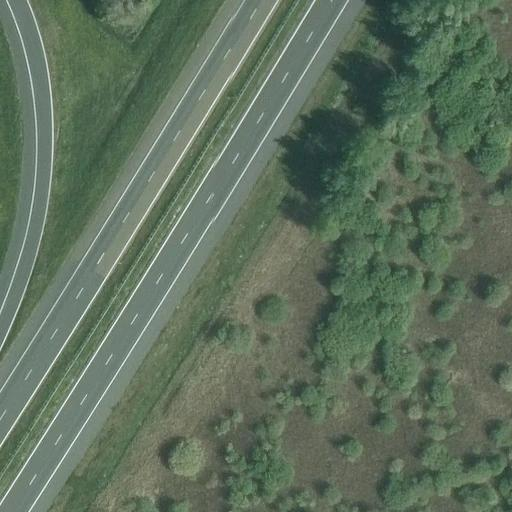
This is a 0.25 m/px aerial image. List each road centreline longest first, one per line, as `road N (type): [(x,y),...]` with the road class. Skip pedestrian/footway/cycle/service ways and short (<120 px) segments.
road 1 (motorway): [(10,511),(328,0)]
road 2 (motorway): [(258,0),(0,416)]
road 3 (motorway): [(15,0),(36,70),(42,171),(27,264),(0,332)]
